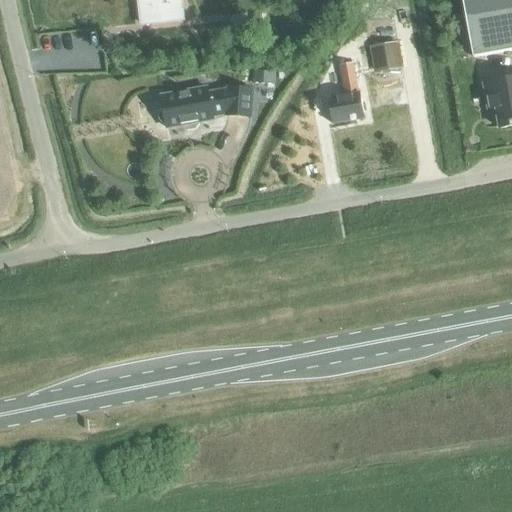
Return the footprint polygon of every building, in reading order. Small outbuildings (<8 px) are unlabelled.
[(138,0),(141,25),(181,21),(178,0),(138,0)] [(511,0),(462,0),(473,59),(511,52),(511,0)] [(370,49),(374,74),(402,69),(398,44),(370,49)] [(212,51),(201,52),(201,60),(213,59),(212,51)] [(328,102),(333,127),(364,122),(359,96),(357,97),(352,67),(339,69),(345,99),(328,102)] [(254,73),(253,86),(273,87),(274,75),(254,73)] [(511,80),(483,86),(487,111),(495,109),(499,130),(511,127),(511,80)] [(161,117),(162,123),(167,126),(169,126),(170,131),(184,128),(185,130),(189,133),(199,132),(202,127),(202,125),(216,122),(215,117),(229,115),(229,117),(254,119),(256,92),(231,90),(231,91),(211,95),(210,89),(164,98),(166,112),(165,112),(161,117)]
